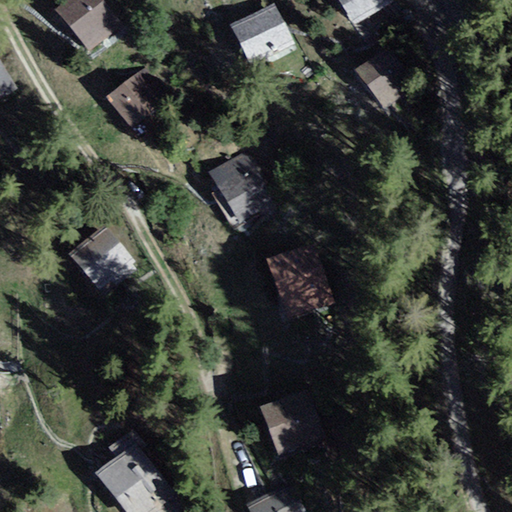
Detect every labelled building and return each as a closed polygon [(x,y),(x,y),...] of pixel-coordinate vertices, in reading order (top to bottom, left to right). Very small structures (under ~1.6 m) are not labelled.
[(95,0),(62,0),(41,15),(69,55),(113,25),(95,0)] [(343,0),(355,19),(387,0),(343,0)] [(284,12),(225,31),(236,67),(296,48),(284,12)] [(413,84),(389,50),(361,69),(385,104),(413,84)] [(0,70),(0,96),(12,90),(0,70)] [(142,73),(96,100),(119,138),(165,110),(142,73)] [(271,205),(243,156),(213,174),(241,222),(271,205)] [(111,232),(63,260),(92,308),(140,281),(111,232)] [(330,303),(312,248),(272,261),(289,316),(330,303)] [(321,436),(305,393),(265,408),(281,450),(321,436)] [(121,459),(87,482),(108,511),(155,511),(156,511),(121,459)] [(302,511),(291,488),(252,507),(254,511),(302,511)]
